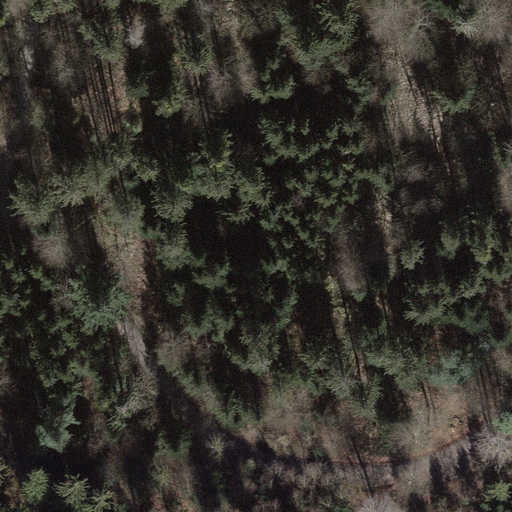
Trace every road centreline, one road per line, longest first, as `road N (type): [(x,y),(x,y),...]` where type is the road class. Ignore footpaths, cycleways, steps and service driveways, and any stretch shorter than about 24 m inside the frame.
road 1 (track): [(511,410),(454,460),(341,480),(236,445),(172,394),(59,240),(0,201)]
road 2 (track): [(38,0),(0,157)]
